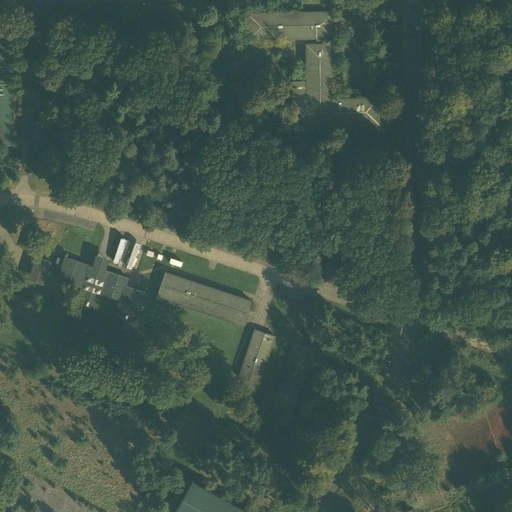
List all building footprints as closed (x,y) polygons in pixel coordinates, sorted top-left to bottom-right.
[(475,0),(460,0),(461,11),(475,11),(475,0)] [(333,12),(247,13),(247,39),(334,38),(333,12)] [(0,144),(12,145),(11,23),(0,23),(0,144)] [(332,43),(306,44),(306,81),(292,82),(292,126),(378,124),(378,98),(333,98),(332,43)] [(119,237),(114,261),(122,262),(127,238),(119,237)] [(54,256),(46,284),(54,286),(56,279),(56,280),(62,258),(54,256)] [(51,262),(35,257),(28,280),(43,285),(51,262)] [(128,278),(64,257),(57,280),(81,288),(69,322),(89,328),(101,294),(119,300),(124,286),(125,287),(128,278)] [(251,301),(165,273),(156,298),(242,326),(251,301)] [(119,300),(108,334),(129,341),(145,293),(125,287),(124,286),(119,300)] [(254,330),(238,378),(259,384),(274,337),(254,330)] [(293,343),(270,413),(290,420),(314,350),(293,343)] [(212,375),(199,371),(195,385),(208,389),(212,375)] [(207,491),(191,483),(175,511),(254,511),(247,511),(245,511),(240,509),(240,508),(239,508),(232,505),(232,504),(232,503),(231,504),(224,500),(224,499),(223,500),(216,496),(217,495),(216,495),(215,496),(208,492),(209,491),(208,490),(207,491)]
